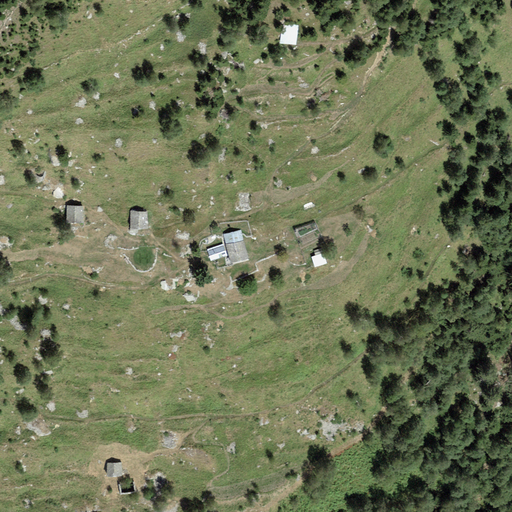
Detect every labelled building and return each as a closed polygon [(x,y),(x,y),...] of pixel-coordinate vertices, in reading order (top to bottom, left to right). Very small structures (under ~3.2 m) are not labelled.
[(298,26),(282,24),(280,43),(296,45),(298,26)] [(84,206),(67,206),(66,222),(83,223),(84,206)] [(147,212),(130,211),(130,229),(148,229),(147,212)] [(224,235),(231,263),(248,259),(240,230),(224,235)] [(227,256),(222,245),(207,250),(211,262),(227,256)] [(315,268),(327,264),(321,248),(313,251),(314,255),(310,257),(315,268)] [(121,463),(107,463),(107,477),(121,476),(121,463)]
